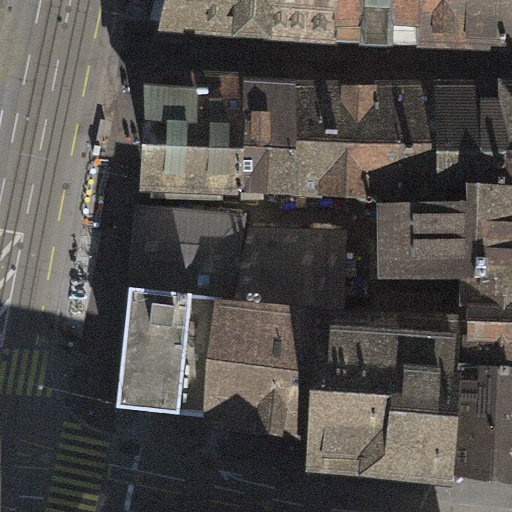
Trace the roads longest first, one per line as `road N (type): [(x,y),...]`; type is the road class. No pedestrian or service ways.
road 1 (tertiary): [(68,0),(0,358)]
road 2 (tertiary): [(0,479),(188,511)]
